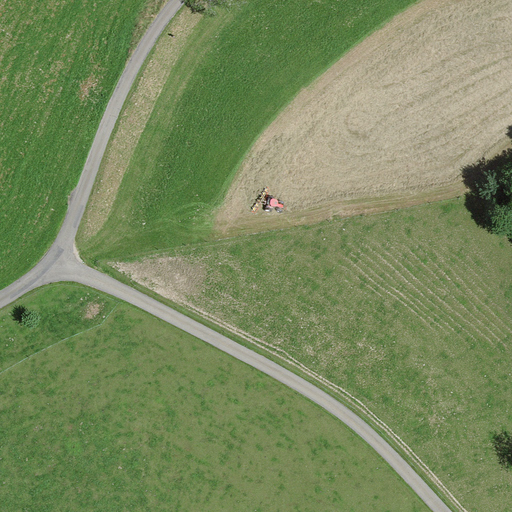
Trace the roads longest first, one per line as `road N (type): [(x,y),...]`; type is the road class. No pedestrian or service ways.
road 1 (track): [(56,249),(350,421),(438,511)]
road 2 (track): [(0,292),(30,275),(79,225),(137,81),(193,0)]
